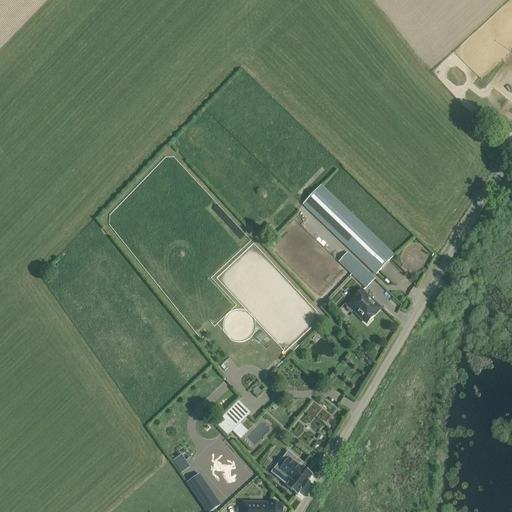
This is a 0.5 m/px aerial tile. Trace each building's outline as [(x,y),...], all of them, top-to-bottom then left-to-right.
[(394,256),(321,186),(303,205),(376,274),(394,256)] [(268,223),(258,235),(265,241),(275,229),(268,223)] [(374,279),(347,253),(339,262),(366,288),(374,279)] [(347,305),(366,324),(381,309),(371,300),(374,298),(368,292),(366,294),(361,290),(347,305)] [(256,386),(252,390),(258,397),(262,393),(256,386)] [(217,424),(228,435),(250,414),(238,402),(217,424)] [(297,494),(312,475),(290,458),(293,454),(288,451),(274,469),(277,472),(274,476),(297,494)] [(172,462),(179,473),(187,467),(179,456),(172,462)] [(186,484),(205,511),(209,511),(218,506),(197,476),(186,484)]
